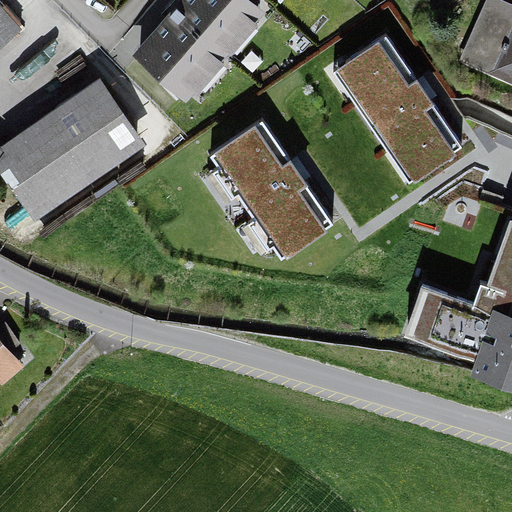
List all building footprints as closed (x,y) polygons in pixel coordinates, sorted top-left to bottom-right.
[(11,0),(0,0),(0,42),(27,17),(11,0)] [(266,8),(257,0),(174,0),(129,52),(186,101),(266,8)] [(511,0),(484,0),(460,58),(511,80),(511,0)] [(486,140),(416,37),(364,72),(435,175),(486,140)] [(19,144),(3,166),(30,208),(139,134),(106,83),(19,144)] [(366,225),(296,121),(245,156),(315,260),(366,225)] [(0,157),(8,146),(0,139),(0,157)] [(511,242),(489,307),(420,282),(416,291),(401,286),(394,305),(409,310),(404,325),(478,354),(474,364),(511,376),(511,242)] [(0,343),(0,377),(17,363),(0,343)]
